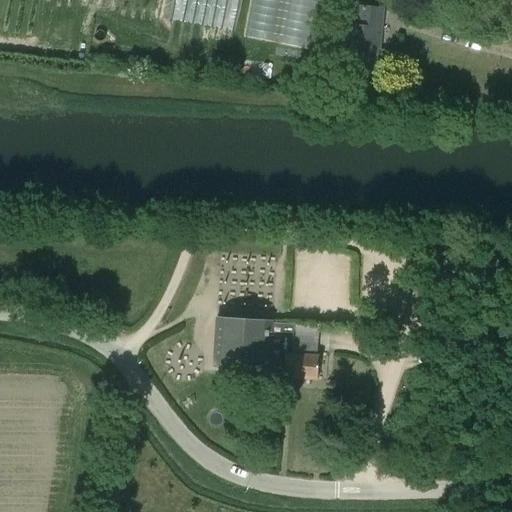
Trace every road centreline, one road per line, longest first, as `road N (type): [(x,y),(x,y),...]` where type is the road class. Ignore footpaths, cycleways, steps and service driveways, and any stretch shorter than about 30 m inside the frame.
road 1 (unclassified): [(0,309),(102,341),(168,423),(239,472),(335,489),(511,486)]
road 2 (unknown): [(511,325),(503,335),(399,345),(400,319),(382,289)]
road 3 (unknown): [(352,269),(488,271),(511,298)]
road 4 (track): [(183,212),(191,244),(168,297),(118,354)]
road 5 (track): [(191,244),(201,233),(352,241)]
